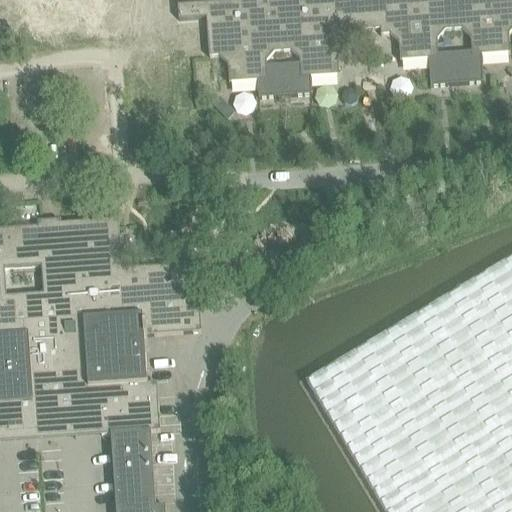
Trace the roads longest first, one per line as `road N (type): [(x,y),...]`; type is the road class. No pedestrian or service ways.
road 1 (residential): [(185,511),(184,381),(361,175)]
road 2 (residential): [(120,174),(248,184),(361,175)]
road 3 (residential): [(0,67),(114,55),(120,174)]
road 4 (residential): [(361,175),(483,165),(511,152)]
road 5 (residential): [(0,183),(120,174)]
